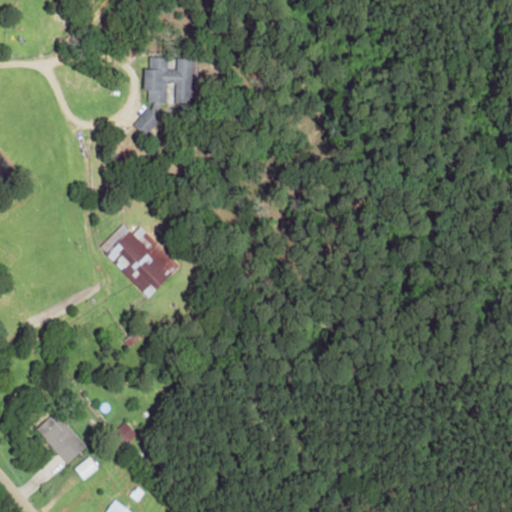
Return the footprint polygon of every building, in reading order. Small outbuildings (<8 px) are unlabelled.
[(191,58),(175,58),(175,69),(166,69),(166,57),(148,56),(147,68),(142,68),(142,90),(146,90),(146,102),(169,102),(169,103),(190,103),(191,58)] [(132,123),(144,135),(159,119),(147,108),(132,123)] [(98,247),(147,296),(178,265),(139,226),(131,233),(121,224),(98,247)] [(66,463),(85,446),(53,412),(35,429),(66,463)] [(134,432),(124,421),(115,430),(125,440),(134,432)] [(96,469),(88,457),(72,468),(81,480),(96,469)] [(129,511),(112,501),(104,511),(129,511)]
